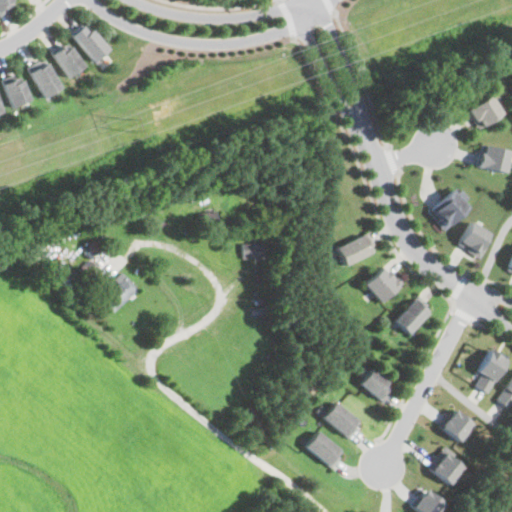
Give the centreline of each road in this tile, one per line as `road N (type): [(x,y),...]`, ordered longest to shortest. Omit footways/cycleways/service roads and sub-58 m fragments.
road 1 (residential): [(306,10),(400,230),(428,264),(474,294)]
road 2 (residential): [(320,0),(226,35),(137,20),(101,0)]
road 3 (residential): [(474,294),(381,467)]
